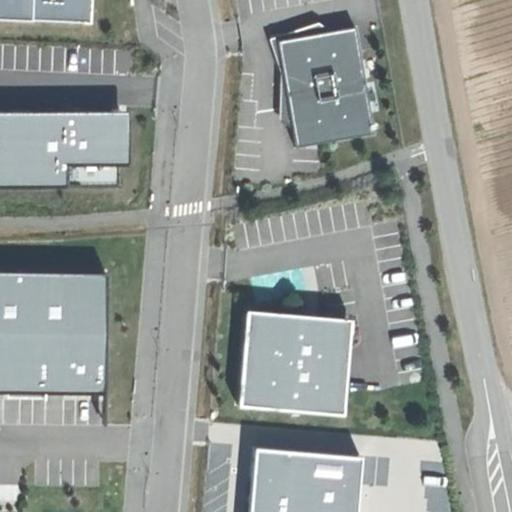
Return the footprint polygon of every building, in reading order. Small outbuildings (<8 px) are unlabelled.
[(0,0),(0,14),(87,19),(87,0),(0,0)] [(353,26),(276,40),(285,89),(295,144),(372,130),(353,26)] [(130,109),(0,112),(0,186),(123,184),(126,150),(130,109)] [(102,271),(0,270),(0,390),(101,392),(101,334),(102,271)] [(349,325),(244,316),(241,352),(236,403),(341,412),(349,325)] [(356,511),(361,461),(259,452),(253,511),(356,511)]
